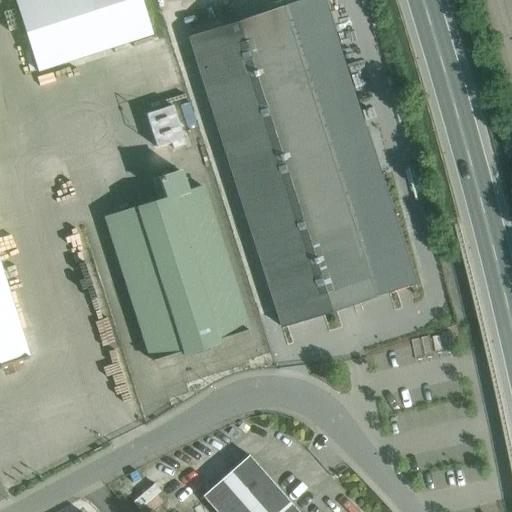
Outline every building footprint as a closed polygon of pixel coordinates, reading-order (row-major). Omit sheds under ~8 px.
[(140,0),(14,0),(38,73),(152,36),(140,0)] [(325,0),(302,0),(189,36),(282,327),(417,284),(325,0)] [(174,102),(150,110),(161,146),(185,138),(174,102)] [(179,170),(159,177),(165,197),(106,216),(143,333),(141,334),(143,341),(146,340),(152,360),(182,351),(183,354),(193,351),(194,354),(209,349),(209,346),(219,343),(217,339),(247,330),(201,186),(186,190),(179,170)] [(0,366),(29,357),(0,265),(0,366)] [(277,511),(289,501),(248,454),(202,495),(216,511),(277,511)] [(141,511),(164,499),(155,483),(133,495),(141,511)] [(298,511),(289,501),(277,511),(298,511)]
